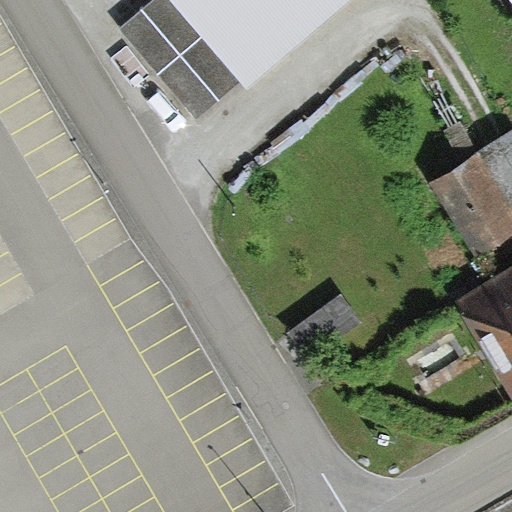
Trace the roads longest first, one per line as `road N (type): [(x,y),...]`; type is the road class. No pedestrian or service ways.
road 1 (residential): [(346,511),(35,0)]
road 2 (unknown): [(144,179),(213,147),(374,18),(408,19),(447,45),(494,129)]
road 3 (residential): [(511,443),(391,511)]
